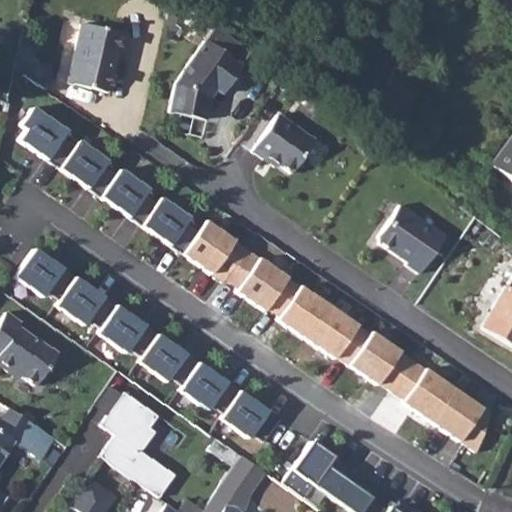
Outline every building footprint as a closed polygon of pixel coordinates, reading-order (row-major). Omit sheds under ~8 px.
[(79,25),(66,84),(106,93),(120,34),(79,25)] [(242,67),(206,41),(174,84),(168,112),(205,120),(209,100),(216,90),(222,95),(242,67)] [(20,45),(14,71),(42,89),(47,66),(31,63),(34,48),(20,45)] [(375,112),(391,119),(403,88),(385,82),(375,112)] [(403,88),(391,119),(403,122),(414,92),(403,88)] [(16,139),(57,168),(71,147),(59,138),(62,133),(28,109),(16,126),(22,130),(16,139)] [(277,114),(253,152),(258,155),(267,161),(269,157),(294,173),(316,138),(277,114)] [(388,127),(381,146),(400,153),(407,134),(388,127)] [(511,132),(488,165),(511,182),(511,132)] [(57,168),(98,196),(112,176),(100,167),(103,162),(74,143),(71,147),(57,168)] [(98,196),(139,225),(153,204),(141,195),(144,191),(116,171),(112,176),(98,196)] [(139,225),(180,253),(195,232),(182,224),(186,219),(157,199),(153,204),(139,225)] [(396,205),(374,237),(376,244),(403,262),(402,265),(415,274),(441,236),(396,205)] [(469,223),(460,217),(452,229),(461,235),(469,223)] [(473,225),(469,223),(461,235),(473,243),(479,233),(472,227),(473,225)] [(57,300),(72,277),(31,249),(12,277),(41,297),(45,291),(57,300)] [(98,328),(113,306),(72,277),(57,300),(53,305),(82,325),(86,320),(98,328)] [(511,290),(504,286),(479,327),(511,346),(511,290)] [(139,357),(154,334),(113,306),(98,328),(95,333),(123,353),(126,348),(139,357)] [(3,311),(0,316),(0,366),(6,371),(8,367),(34,385),(56,353),(17,326),(19,322),(3,311)] [(180,385),(196,362),(154,334),(139,357),(136,361),(164,381),(168,376),(180,385)] [(221,413),(237,391),(196,362),(180,385),(177,389),(205,409),(209,405),(221,413)] [(97,455),(156,496),(171,473),(138,450),(152,430),(146,426),(154,414),(120,390),(97,424),(112,433),(97,455)] [(262,442),(278,419),(237,391),(221,413),(218,418),(247,438),(250,433),(262,442)] [(30,423),(17,443),(32,454),(46,433),(30,423)] [(0,455),(11,439),(0,431),(0,455)] [(239,454),(214,436),(207,447),(232,464),(239,454)] [(351,511),(358,511),(369,497),(325,466),(332,456),(309,440),(280,483),(302,498),(312,485),(351,511)] [(263,471),(239,454),(232,464),(222,479),(234,487),(242,486),(249,492),(263,471)] [(75,511),(105,511),(115,498),(86,479),(68,507),(75,511)] [(218,511),(241,511),(226,502),(218,511)] [(178,511),(165,503),(158,511),(178,511)] [(395,511),(387,507),(385,510),(373,503),(368,511),(369,511),(395,511)]
